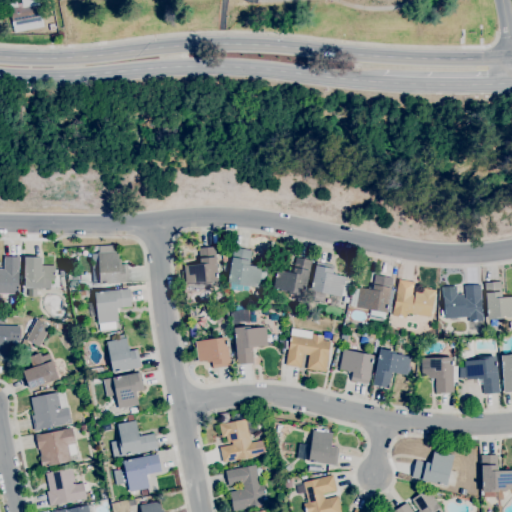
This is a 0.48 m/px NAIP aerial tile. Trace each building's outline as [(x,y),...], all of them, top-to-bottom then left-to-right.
[(14,33),(9,8),(18,6),(17,4),(22,4),(21,0),(38,0),(44,27),(14,33)] [(99,284),(98,274),(94,275),(93,269),(92,269),(90,254),(97,253),(98,252),(98,246),(111,245),(111,246),(115,246),(115,251),(118,251),(118,259),(121,259),(121,263),(127,263),(128,281),(123,282),(123,281),(99,284)] [(202,285),(202,284),(185,285),(184,265),(199,264),(198,247),(215,246),(216,256),(218,284),(202,285)] [(241,291),(229,289),(230,283),(227,283),(232,259),(231,259),(233,247),(251,250),(249,262),(250,262),(249,265),(262,268),(261,270),(267,271),(264,288),(260,287),(261,280),(260,280),(258,288),(249,286),(248,291),(242,290),(241,291)] [(18,293),(0,293),(0,269),(3,269),(4,256),(19,257),(19,260),(18,260),(18,293)] [(50,289),(43,288),(43,286),(25,285),(25,279),(23,279),(24,256),(41,257),(41,265),(55,265),(55,268),(61,268),(61,269),(64,269),(65,274),(62,275),(61,273),(55,273),(54,280),(51,280),(50,289)] [(304,296),(289,293),(289,291),(286,291),(286,292),(280,291),(280,289),(273,288),(276,269),(293,272),(294,265),(296,258),(311,261),(309,272),(308,272),(304,296)] [(337,307),(329,305),(332,295),(326,293),(323,304),(311,302),(313,290),(310,290),(315,265),(333,269),(332,274),(345,277),(341,297),(339,297),(337,307)] [(383,322),(368,319),(370,311),(355,308),(359,287),(373,290),(374,285),(372,285),(374,275),(392,279),(391,287),(394,288),(389,312),(385,312),(383,322)] [(431,317),(430,317),(406,313),(405,318),(391,315),(392,308),(394,309),(396,295),(398,279),(414,282),(412,295),(414,295),(415,287),(436,290),(431,317)] [(487,320),(485,295),(484,283),(501,281),(501,290),(502,297),(511,296),(511,314),(511,315),(511,317),(505,318),(505,316),(503,316),(503,318),(487,320)] [(468,322),(468,317),(444,319),(444,316),(441,317),(440,310),(443,310),(441,287),(455,286),(456,294),(463,294),(464,299),(465,299),(464,285),(480,284),(483,320),(468,322)] [(100,331),(99,323),(98,323),(97,316),(91,316),(90,310),(89,310),(89,304),(88,304),(88,302),(91,302),(91,295),(94,295),(94,292),(119,289),(129,288),(131,306),(120,307),(120,310),(116,310),(118,321),(115,322),(115,329),(100,331)] [(20,304),(9,304),(10,295),(20,295),(20,304)] [(237,322),(236,311),(247,309),(248,321),(237,322)] [(39,347),(26,340),(27,337),(25,336),(28,332),(29,333),(36,319),(50,326),(39,347)] [(0,325),(20,326),(19,344),(9,344),(9,349),(0,348),(0,325)] [(237,365),(236,355),(233,327),(249,326),(250,329),(265,327),(266,335),(271,335),(272,341),(267,342),(267,345),(252,353),(253,363),(237,365)] [(347,343),(340,342),(341,333),(348,335),(347,343)] [(112,372),(111,368),(109,369),(105,354),(109,353),(106,341),(118,339),(117,335),(123,334),(123,338),(126,337),(129,350),(137,349),(141,366),(112,372)] [(325,372),(306,369),(308,355),(303,354),(301,367),(285,365),(287,349),(289,335),(311,338),(311,334),(323,335),(322,340),(330,341),(325,372)] [(212,368),(211,362),(206,362),(206,360),(197,361),(195,340),(225,337),(226,345),(228,344),(230,362),(229,362),(230,366),(212,368)] [(388,388),(372,385),(374,373),(373,373),(379,348),(395,352),(394,353),(411,357),(406,376),(391,372),(390,378),(388,388)] [(368,383),(350,380),(352,373),(347,373),(347,371),(339,369),(342,349),(373,355),(369,380),(368,380),(368,383)] [(29,389),(28,386),(27,386),(24,378),(25,377),(22,370),(32,367),(28,356),(40,352),(41,356),(50,353),(52,360),(52,359),(58,378),(56,378),(57,382),(48,385),(48,384),(43,385),(43,384),(29,389)] [(511,391),(503,392),(501,354),(511,354),(511,391)] [(483,394),(482,384),(482,378),(465,379),(465,378),(459,378),(458,367),(464,367),(464,360),(480,359),(480,356),(496,355),(499,382),(498,382),(499,393),(483,394)] [(435,393),(435,378),(421,378),(421,358),(452,357),(452,383),(453,383),(453,393),(435,393)] [(131,406),(119,408),(116,394),(107,395),(104,380),(112,378),(137,372),(137,373),(140,372),(143,390),(136,391),(138,404),(135,405),(131,406)] [(34,430),(31,416),(33,415),(30,397),(57,392),(57,393),(65,391),(71,423),(61,425),(61,424),(40,428),(40,429),(34,430)] [(222,462),(219,447),(231,444),(231,441),(226,442),(225,435),(221,436),(218,424),(232,421),(231,415),(242,413),(244,419),(245,418),(251,443),(264,440),(267,454),(246,458),(246,457),(222,462)] [(113,457),(110,441),(119,440),(121,439),(121,437),(118,438),(117,431),(118,431),(117,424),(128,422),(126,415),(132,414),(133,421),(135,420),(138,436),(154,433),(157,448),(146,451),(113,457)] [(41,468),(39,456),(40,456),(39,449),(38,449),(35,434),(40,433),(40,434),(72,428),(75,443),(74,443),(76,454),(69,455),(70,461),(49,466),(41,468)] [(336,465),(332,465),(309,462),(309,460),(297,458),(299,443),(310,445),(312,430),(322,431),(323,429),(328,429),(328,432),(332,433),(330,446),(339,447),(336,465)] [(442,484),(424,480),(411,478),(415,460),(425,462),(425,463),(426,464),(427,462),(431,462),(433,451),(453,456),(447,484),(442,483),(442,484)] [(128,492),(127,483),(116,485),(113,470),(124,468),(123,460),(147,455),(147,456),(157,454),(161,472),(149,474),(146,475),(149,488),(128,492)] [(482,492),(481,455),(496,455),(497,464),(501,464),(501,470),(511,470),(511,489),(507,489),(507,491),(500,491),(500,489),(498,489),(498,492),(482,492)] [(233,511),(229,492),(243,489),(242,483),(244,483),(244,482),(228,486),(225,470),(255,464),(259,485),(264,484),(266,495),(261,496),(263,504),(261,505),(262,508),(255,509),(255,505),(241,508),(241,509),(233,511)] [(49,505),(46,491),(49,491),(45,473),(72,467),(73,475),(80,473),(81,479),(74,480),(74,484),(83,482),(86,498),(76,500),(49,505)] [(305,511),(303,503),(308,502),(303,482),(332,474),(336,490),(323,493),(324,499),(337,496),(341,511),(305,511)] [(285,488),(283,478),(290,477),(290,478),(293,477),(294,481),(291,481),(292,487),(285,488)] [(393,511),(406,502),(412,511),(417,511),(419,511),(411,499),(427,488),(436,502),(442,511),(393,511)] [(140,511),(139,505),(142,505),(141,502),(146,501),(147,504),(159,501),(161,509),(163,509),(164,511),(140,511)]
